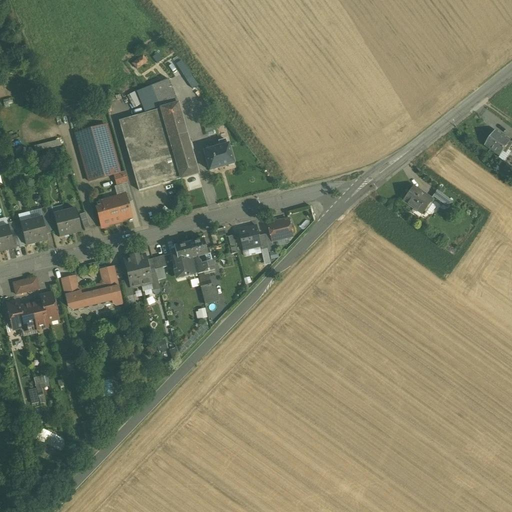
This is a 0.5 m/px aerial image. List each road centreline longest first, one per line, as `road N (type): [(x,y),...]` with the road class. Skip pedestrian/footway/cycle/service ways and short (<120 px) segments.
road 1 (tertiary): [(337,210),(46,511)]
road 2 (residential): [(0,273),(314,191)]
road 3 (tertiary): [(511,69),(418,144)]
